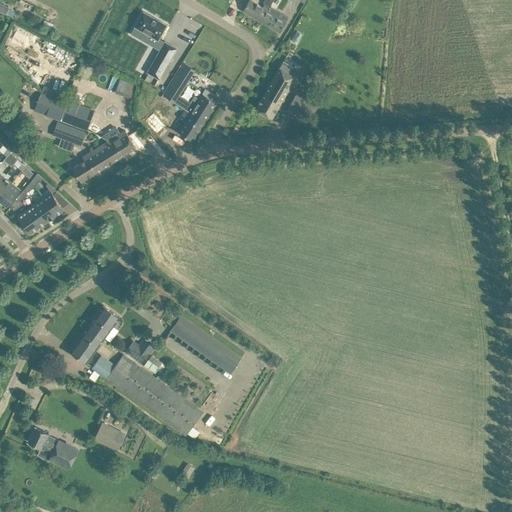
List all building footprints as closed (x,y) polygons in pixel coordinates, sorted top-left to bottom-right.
[(263,0),(262,2),(264,3),(262,6),(250,0),(249,0),(243,11),(261,21),(270,6),(271,5),(270,4),(272,0),(263,0)] [(288,17),(271,7),(270,6),(261,21),(279,32),(288,17)] [(159,78),(177,48),(165,41),(165,42),(158,39),(167,25),(144,11),(135,26),(144,31),(140,38),(160,50),(148,72),(159,78)] [(283,61),(255,108),(272,118),(299,70),(293,67),(297,60),(287,54),(283,61)] [(180,70),(164,95),(174,102),(190,77),(180,70)] [(119,79),(116,90),(132,95),(136,85),(119,79)] [(212,99),(214,95),(205,89),(199,98),(195,96),(191,101),(186,109),(190,112),(205,122),(217,103),(212,99)] [(61,119),(68,100),(42,91),(35,110),(61,119)] [(294,98),(286,111),(302,120),(306,113),(307,112),(302,109),(305,102),(303,106),(293,100),(294,98)] [(88,129),(95,110),(68,100),(61,119),(88,129)] [(193,141),(205,122),(190,112),(178,131),(182,133),(193,141)] [(154,115),(146,123),(158,136),(167,128),(154,115)] [(82,144),(86,133),(58,122),(54,134),(82,144)] [(117,127),(105,135),(109,140),(119,157),(136,147),(125,130),(121,133),(117,127)] [(85,160),(73,167),(81,181),(119,157),(109,140),(83,157),(85,160)] [(18,159),(11,152),(10,152),(7,156),(14,163),(18,159)] [(33,173),(25,165),(22,170),(29,178),(33,173)] [(0,197),(12,182),(4,176),(0,181),(0,197)] [(29,190),(35,186),(31,181),(26,186),(29,190)] [(0,197),(0,199),(7,205),(20,189),(12,182),(0,197)] [(51,192),(43,197),(56,215),(64,209),(53,193),(57,191),(48,183),(46,184),(51,192)] [(23,199),(29,195),(24,189),(20,195),(23,199)] [(47,221),(56,215),(43,197),(34,203),(47,221)] [(39,227),(47,221),(34,203),(26,209),(39,227)] [(30,233),(39,227),(26,209),(17,215),(30,233)] [(104,337),(120,316),(104,305),(88,326),(104,337)] [(167,310),(162,318),(172,325),(177,317),(167,310)] [(231,373),(242,358),(181,315),(171,330),(231,373)] [(86,362),(104,337),(88,326),(70,351),(86,362)] [(142,362),(149,353),(133,341),(126,351),(142,362)] [(202,412),(123,355),(115,366),(101,356),(92,368),(185,435),(202,412)] [(125,433),(102,422),(95,437),(117,448),(125,433)] [(36,426),(28,441),(41,447),(52,452),(49,458),(69,468),(78,449),(71,446),(72,444),(66,441),(65,442),(58,439),(58,440),(47,435),(49,432),(36,426)] [(188,462),(182,473),(189,477),(195,467),(188,462)]
